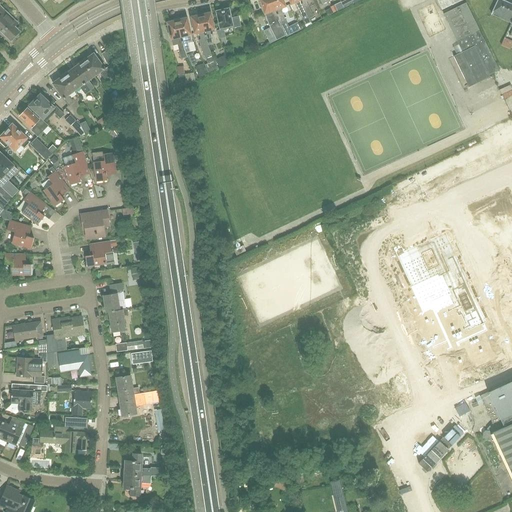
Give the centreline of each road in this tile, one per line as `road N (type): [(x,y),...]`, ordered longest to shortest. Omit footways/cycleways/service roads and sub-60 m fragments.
road 1 (primary): [(212,511),(137,0)]
road 2 (residential): [(89,301),(101,384),(95,481)]
road 3 (residential): [(59,41),(190,0)]
road 4 (residential): [(59,285),(57,225),(85,204),(117,199)]
